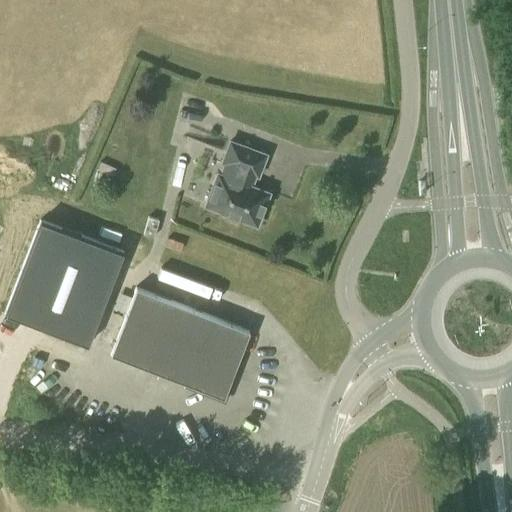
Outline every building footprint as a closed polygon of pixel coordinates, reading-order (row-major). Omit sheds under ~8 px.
[(258,177),(266,156),(230,142),(205,206),(227,214),(225,218),(236,222),(237,219),(256,226),(268,194),(250,187),(255,176),(258,177)] [(176,168),(173,187),(183,188),(185,169),(176,168)] [(121,252),(40,221),(5,313),(86,344),(121,252)] [(222,399),(248,332),(134,289),(109,356),(222,399)] [(54,362),(55,343),(45,343),(43,362),(54,362)]
